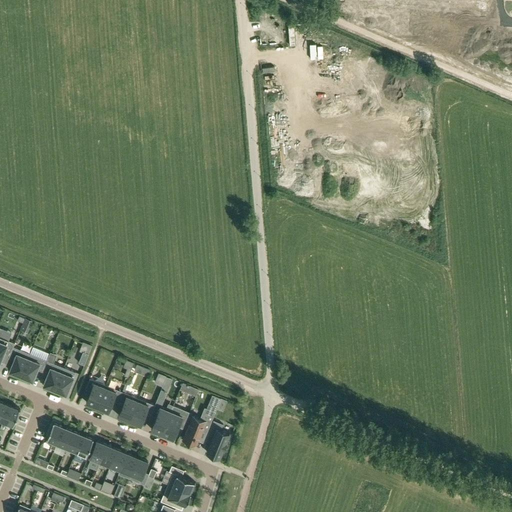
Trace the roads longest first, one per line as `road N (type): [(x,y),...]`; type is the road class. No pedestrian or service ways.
road 1 (unclassified): [(273,393),(241,0)]
road 2 (residential): [(0,282),(273,393)]
road 3 (track): [(273,393),(511,493)]
road 4 (track): [(289,0),(511,95)]
road 5 (residential): [(41,400),(213,469),(201,511)]
